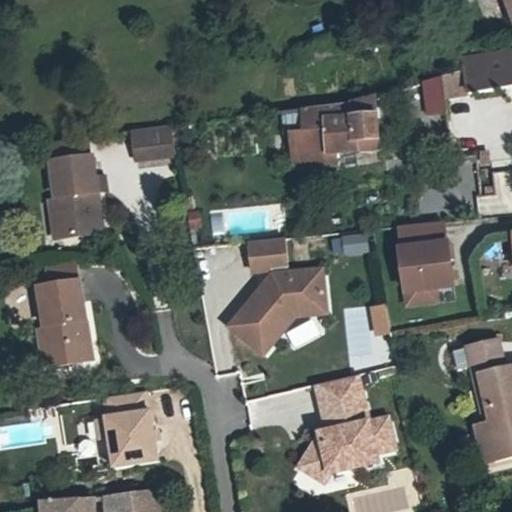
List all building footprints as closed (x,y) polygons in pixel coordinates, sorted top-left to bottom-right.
[(511,0),(503,0),(511,19),(511,0)] [(511,56),(467,66),(471,99),(511,93),(511,56)] [(447,82),(413,91),(416,103),(451,94),(447,82)] [(291,174),(332,170),(331,158),(376,154),(372,101),(337,110),(299,118),(302,139),(287,141),(291,174)] [(173,126),(147,130),(151,161),(177,158),(173,126)] [(151,161),(147,130),(132,132),(137,163),(151,161)] [(48,145),(51,161),(88,155),(86,140),(48,145)] [(376,154),(331,158),(332,170),(377,166),(376,154)] [(99,231),(88,155),(51,161),(56,199),(62,237),(99,231)] [(62,237),(56,199),(48,200),(53,238),(62,237)] [(366,235),(343,238),(346,254),(368,251),(366,235)] [(281,328),(280,318),(290,309),(302,308),(310,313),(324,312),(320,270),(286,273),(282,238),(247,242),(251,271),(270,269),(271,276),(226,325),(258,353),(281,328)] [(399,251),(404,293),(433,289),(452,287),(448,261),(450,260),(448,244),(399,251)] [(36,287),(44,330),(50,365),(90,358),(77,280),(36,287)] [(433,289),(404,293),(405,305),(434,302),(433,289)] [(368,305),(371,334),(386,333),(384,304),(368,305)] [(280,318),(281,328),(293,315),(310,313),(302,308),(290,309),(280,318)] [(50,365),(44,330),(37,331),(43,366),(50,365)] [(498,338),(453,346),(456,366),(471,363),(481,417),(488,457),(511,452),(511,365),(502,368),(498,338)] [(356,409),(362,408),(354,375),(318,385),(329,427),(325,433),(318,435),(299,468),(324,482),(329,473),(376,461),(374,451),(392,446),(385,417),(366,422),(360,424),(356,409)] [(105,422),(108,439),(112,471),(156,465),(150,414),(147,414),(144,395),(104,400),(107,420),(105,420),(105,422)] [(366,422),(362,408),(356,409),(360,424),(366,422)] [(488,457),(481,417),(470,419),(478,459),(488,457)] [(108,439),(105,422),(96,423),(99,440),(108,439)] [(159,511),(156,491),(102,496),(102,511),(159,511)] [(85,511),(87,502),(37,506),(37,511),(85,511)]
